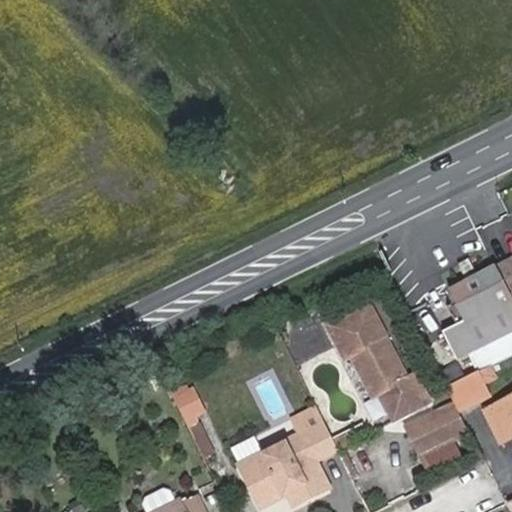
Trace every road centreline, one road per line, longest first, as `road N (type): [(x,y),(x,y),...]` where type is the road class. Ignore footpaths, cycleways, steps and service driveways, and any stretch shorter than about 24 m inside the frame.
road 1 (primary): [(0,409),(511,160)]
road 2 (primary): [(511,129),(0,376)]
